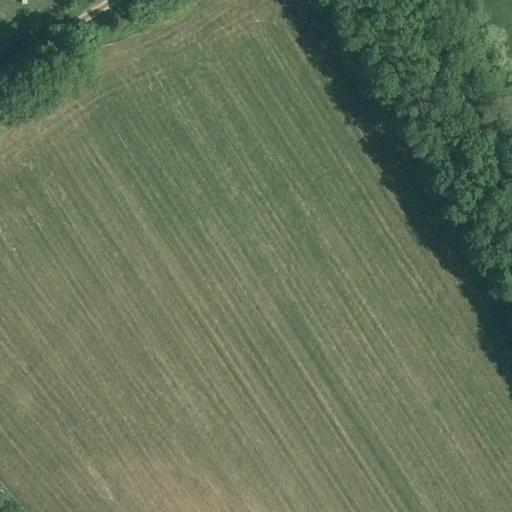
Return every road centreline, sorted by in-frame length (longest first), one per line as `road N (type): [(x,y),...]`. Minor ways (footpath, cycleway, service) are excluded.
road 1 (unclassified): [(511,143),(424,0)]
road 2 (track): [(113,0),(0,72)]
